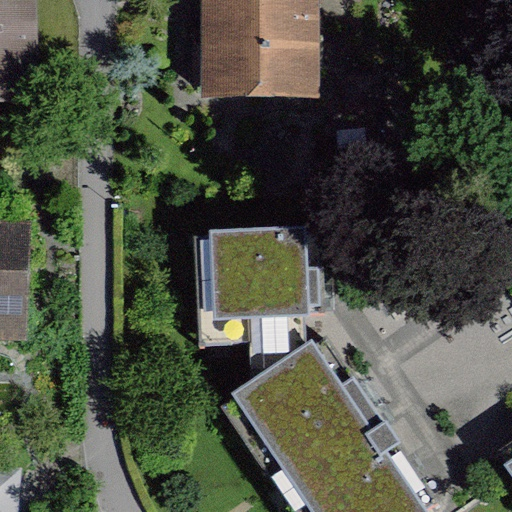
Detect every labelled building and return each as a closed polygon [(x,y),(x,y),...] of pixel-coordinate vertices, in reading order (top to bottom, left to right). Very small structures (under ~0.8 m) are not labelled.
[(304,9),(304,0),(205,0),(205,50),(194,50),(194,86),(303,87),(303,69),(315,69),(316,39),(312,39),(312,9),(304,9)] [(23,9),(0,9),(0,97),(26,97),(23,9)] [(0,332),(21,333),(23,235),(0,234),(0,332)] [(322,236),(195,240),(199,342),(244,341),(246,394),(306,353),(305,316),(325,316),(322,236)] [(290,511),(427,511),(438,504),(326,340),(306,353),(246,394),(222,410),(290,511)] [(511,445),(500,454),(511,471),(511,445)]
